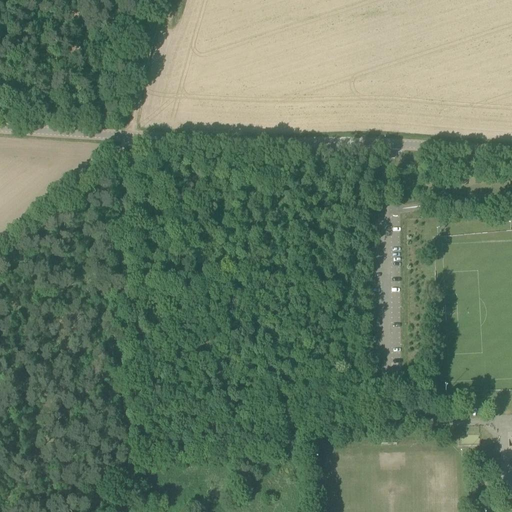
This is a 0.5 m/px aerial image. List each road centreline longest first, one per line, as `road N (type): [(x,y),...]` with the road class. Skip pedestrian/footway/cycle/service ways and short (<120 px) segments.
road 1 (tertiary): [(511,153),(0,127)]
road 2 (track): [(0,262),(127,156),(164,0)]
road 3 (track): [(127,156),(122,342)]
